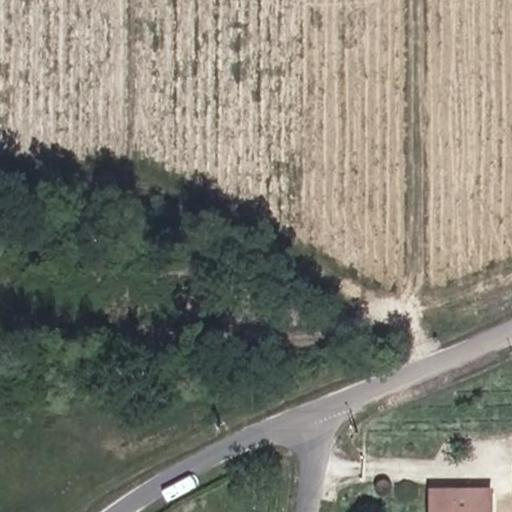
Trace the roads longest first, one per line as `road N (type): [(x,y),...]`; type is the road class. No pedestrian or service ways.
road 1 (unclassified): [(130,511),(214,460),(321,411)]
road 2 (unclassified): [(321,411),(511,333)]
